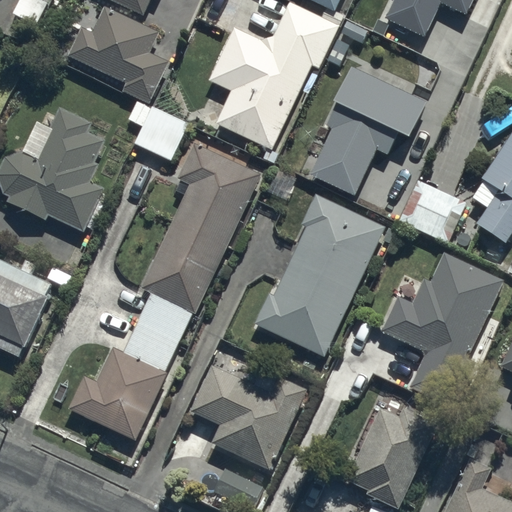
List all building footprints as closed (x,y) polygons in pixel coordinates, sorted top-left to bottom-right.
[(32,0),(23,0),(6,37),(29,48),(48,7),(32,0)] [(102,0),(145,19),(154,1),(158,3),(159,0),(102,0)] [(321,22),(341,30),(346,20),(338,16),(345,0),(303,0),(327,11),(321,22)] [(396,0),(387,0),(373,33),(417,54),(434,17),(396,0)] [(461,0),(418,0),(454,16),(461,0)] [(341,30),(321,22),(292,8),(272,49),(235,31),(209,84),(230,95),(215,125),(273,153),(305,89),(312,93),(336,39),(341,30)] [(82,31),(69,60),(127,87),(123,95),(150,107),(169,66),(150,57),(159,38),(105,12),(94,36),(82,31)] [(334,131),(311,178),(356,200),(378,154),(389,159),(399,138),(411,143),(428,107),(352,71),(335,107),(338,108),(328,129),(334,131)] [(189,127),(153,110),(136,148),(172,164),(189,127)] [(50,133),(36,162),(24,156),(7,159),(0,175),(0,183),(4,197),(10,200),(13,208),(46,224),(49,218),(85,235),(105,192),(92,186),(99,169),(96,167),(100,159),(102,161),(107,150),(104,149),(106,144),(89,136),(93,128),(59,112),(57,116),(48,112),(40,129),(50,133)] [(511,140),(483,182),(485,184),(473,202),(488,211),(477,227),(507,248),(511,240),(511,140)] [(85,378),(69,413),(138,445),(169,378),(166,377),(194,317),(197,319),(263,178),(198,147),(181,183),(192,187),(142,292),(152,296),(124,356),(115,352),(100,385),(85,378)] [(468,207),(418,184),(399,224),(449,248),(468,207)] [(270,295),(255,327),(326,361),(386,232),(316,200),(303,228),(309,230),(277,298),(270,295)] [(399,300),(382,334),(426,356),(410,389),(454,412),(476,367),(468,363),(506,287),(447,257),(432,286),(426,283),(414,308),(399,300)] [(0,352),(21,363),(25,353),(27,354),(52,304),(46,301),(52,289),(1,263),(0,266),(0,352)] [(214,369),(191,416),(221,430),(212,448),(271,476),(310,395),(280,380),(272,397),(214,369)] [(380,413),(346,485),(369,496),(367,499),(394,511),(400,511),(440,427),(406,412),(401,423),(380,413)] [(470,464),(446,511),(511,511),(511,507),(483,494),(493,475),(470,464)] [(254,511),(265,490),(226,472),(216,495),(254,511)]
